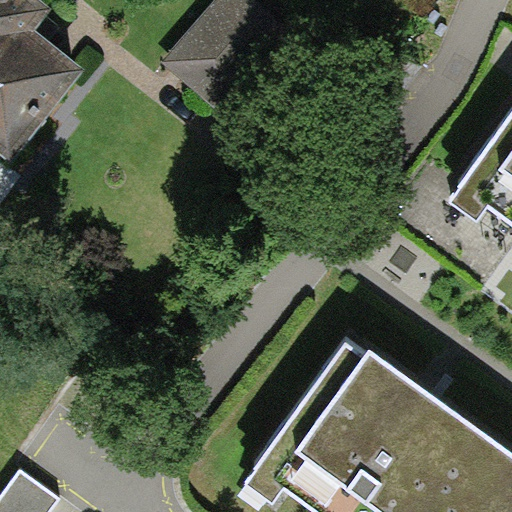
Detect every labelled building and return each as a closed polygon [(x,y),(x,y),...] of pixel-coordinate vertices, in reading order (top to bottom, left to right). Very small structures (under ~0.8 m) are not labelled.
[(33,0),(0,0),(0,141),(9,149),(78,68),(30,27),(45,10),(33,0)] [(229,0),(219,0),(159,67),(210,112),(274,40),(229,0)] [(511,119),(457,205),(480,219),(490,206),(511,222),(511,119)] [(511,511),(511,451),(351,337),(243,488),(275,510),(284,497),(305,511),(511,511)] [(29,476),(2,511),(66,511),(71,506),(29,476)]
